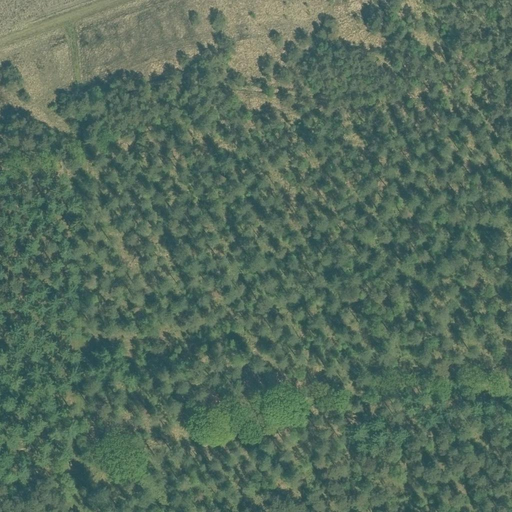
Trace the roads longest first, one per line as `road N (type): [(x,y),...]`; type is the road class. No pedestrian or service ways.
road 1 (track): [(511,392),(426,387),(315,399),(70,466),(0,475)]
road 2 (track): [(68,17),(82,158),(72,511)]
road 3 (track): [(0,42),(115,0)]
